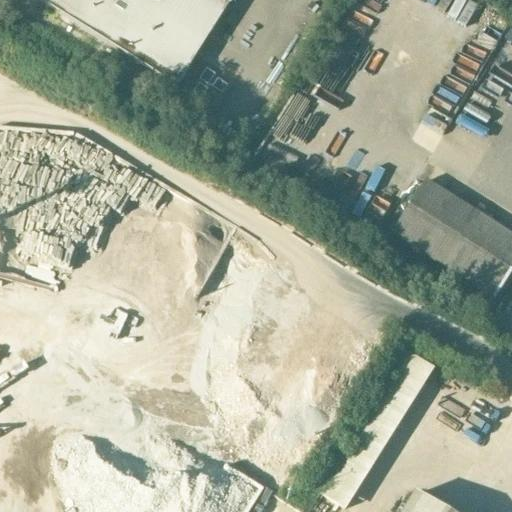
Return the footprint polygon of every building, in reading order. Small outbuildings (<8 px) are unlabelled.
[(228,5),(219,0),(31,0),(175,90),(228,5)] [(432,154),(421,148),(415,158),(425,164),(426,164),(432,154)] [(425,164),(385,233),(390,236),(424,183),(425,183),(433,169),(426,164),(425,164)] [(424,183),(390,236),(440,269),(475,216),(425,183),(424,183)] [(511,270),(511,239),(475,216),(440,269),(492,302),(511,270)] [(406,358),(319,496),(343,511),(430,373),(406,358)] [(438,511),(413,497),(403,511),(438,511)]
